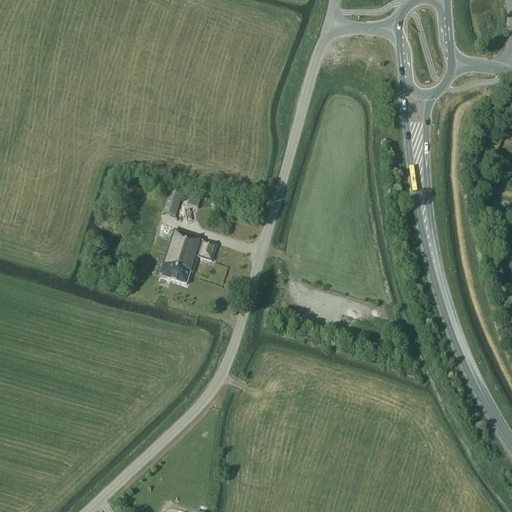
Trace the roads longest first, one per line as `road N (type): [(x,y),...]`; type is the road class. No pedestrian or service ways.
road 1 (unclassified): [(85,511),(196,409),(225,368),(326,24)]
road 2 (primary): [(401,74),(416,210),(437,280)]
road 3 (primary): [(437,280),(427,193),(430,95)]
road 4 (primary): [(511,445),(466,363),(437,280)]
